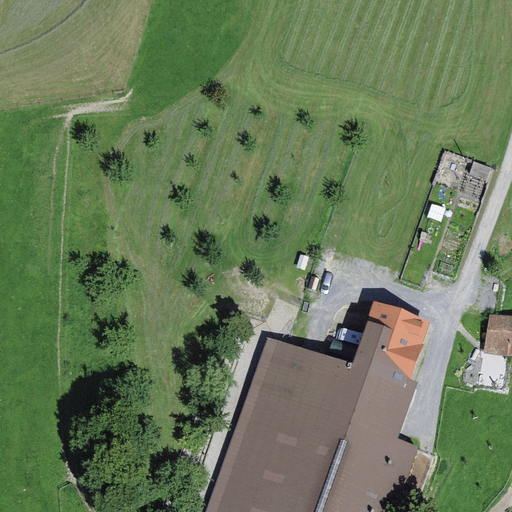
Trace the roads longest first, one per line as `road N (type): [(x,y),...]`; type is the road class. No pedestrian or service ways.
road 1 (track): [(399,511),(454,312),(511,162)]
road 2 (track): [(319,341),(350,292),(389,292),(454,312)]
